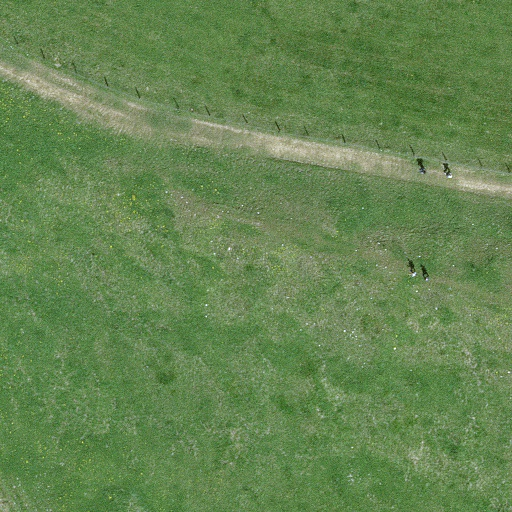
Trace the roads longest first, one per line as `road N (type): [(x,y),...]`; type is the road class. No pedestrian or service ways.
road 1 (track): [(145,123),(511,187)]
road 2 (track): [(0,59),(145,123)]
